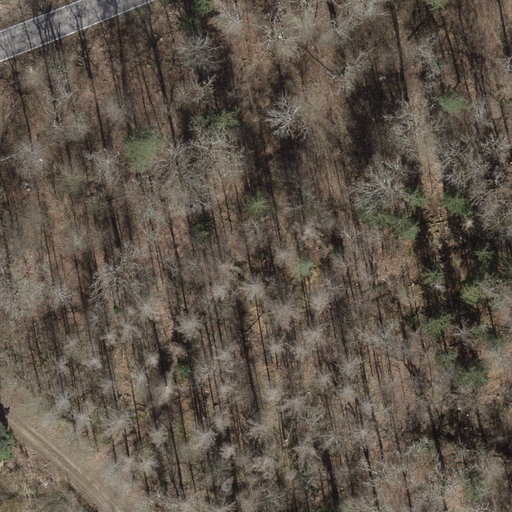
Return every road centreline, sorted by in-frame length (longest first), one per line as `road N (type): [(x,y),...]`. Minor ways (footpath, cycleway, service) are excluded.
road 1 (track): [(0,412),(115,511)]
road 2 (tertiary): [(0,47),(118,0)]
